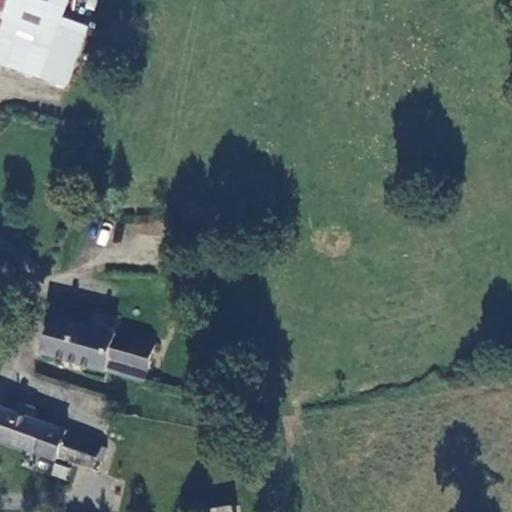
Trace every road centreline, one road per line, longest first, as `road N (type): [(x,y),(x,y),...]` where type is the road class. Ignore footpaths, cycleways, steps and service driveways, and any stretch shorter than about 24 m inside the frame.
road 1 (track): [(300,511),(301,478),(260,284),(179,223),(183,0)]
road 2 (track): [(121,0),(88,101),(66,115),(0,93)]
road 3 (track): [(0,386),(50,275),(0,251)]
road 4 (track): [(165,511),(301,478)]
road 5 (track): [(178,302),(102,301),(50,275)]
